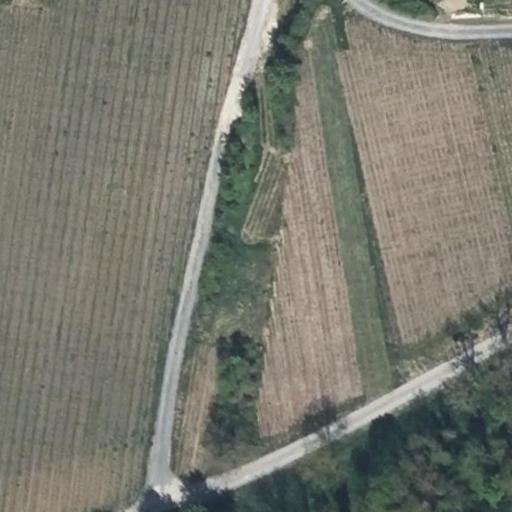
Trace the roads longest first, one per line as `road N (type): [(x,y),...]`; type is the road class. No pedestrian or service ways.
road 1 (track): [(262,0),(199,237),(149,511)]
road 2 (track): [(511,335),(323,441),(157,511)]
road 3 (track): [(353,0),(413,27),(511,29)]
